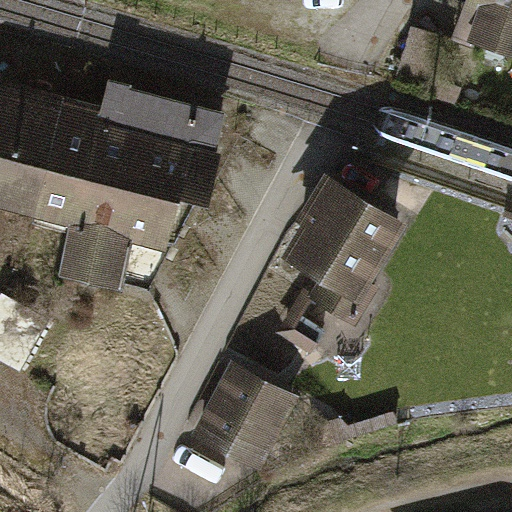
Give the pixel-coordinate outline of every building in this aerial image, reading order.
[(511,0),(470,0),(460,28),(511,46),(511,0)] [(0,134),(0,192),(42,205),(70,108),(12,91),(0,134)] [(231,127),(126,99),(120,123),(93,220),(83,264),(140,280),(152,236),(185,245),(216,190),(231,127)] [(93,220),(120,123),(70,108),(42,205),(93,220)] [(417,225),(333,179),(294,248),(335,271),(318,301),(361,325),(417,225)] [(0,353),(30,371),(61,317),(9,288),(0,303),(0,353)] [(302,398),(238,362),(203,425),(267,461),(302,398)]
